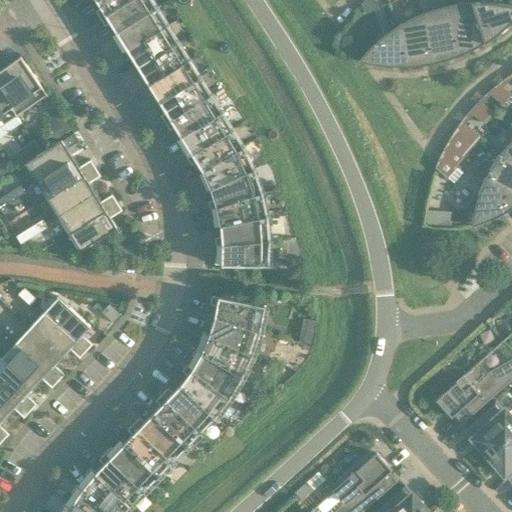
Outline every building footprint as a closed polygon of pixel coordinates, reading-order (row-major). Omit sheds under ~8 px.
[(95,11),(100,19),(129,0),(96,0),(101,7),(95,11)] [(111,23),(117,32),(157,7),(152,0),(129,0),(100,19),(105,26),(111,23)] [(364,13),(378,8),(375,0),(368,0),(362,6),(364,13)] [(446,6),(461,55),(467,52),(473,49),(479,46),(485,42),(472,2),(465,3),(459,3),(452,4),(446,6)] [(479,2),(472,2),(485,42),(491,38),(496,34),(501,30),(506,26),(511,21),(511,20),(511,5),(504,4),(498,3),(491,2),(485,2),(479,2)] [(420,14),(436,63),(442,61),(449,59),(455,57),(461,55),(446,6),(439,7),(433,9),(427,11),(420,14)] [(117,45),(121,53),(168,25),(157,7),(117,32),(123,42),(117,45)] [(397,26),(409,66),(416,66),(423,65),(429,64),(436,63),(420,14),(414,16),(408,19),(402,23),(397,26)] [(132,57),(138,67),(178,42),(168,25),(121,53),(126,61),(132,57)] [(359,60),(360,61),(366,62),(372,64),(378,65),(385,66),(391,66),(397,66),(403,66),(409,66),(397,26),(391,30),(386,33),(381,37),(376,41),(372,46),(367,50),(363,55),(358,60),(359,60)] [(138,80),(143,88),(189,59),(178,42),(138,67),(144,76),(138,80)] [(20,56),(0,69),(0,91),(17,116),(47,94),(20,56)] [(154,92),(160,102),(200,77),(189,59),(143,88),(148,96),(154,92)] [(160,115),(165,123),(211,94),(200,77),(160,102),(166,111),(160,115)] [(489,93),(501,103),(510,93),(500,84),(489,93)] [(0,91),(0,136),(21,122),(17,116),(0,91)] [(176,127),(182,136),(222,111),(211,94),(165,123),(170,130),(176,127)] [(483,123),(493,113),(480,102),(471,112),(483,123)] [(182,150),(186,157),(232,129),(222,111),(182,136),(188,146),(182,150)] [(463,122),(455,133),(466,143),(475,133),(463,122)] [(197,161),(203,171),(243,146),(232,129),(186,157),(191,165),(197,161)] [(25,163),(36,181),(72,158),(67,149),(79,141),(74,133),(62,140),(61,140),(36,155),(36,156),(25,163)] [(511,137),(511,138),(507,143),(503,148),(499,153),(511,164),(511,137)] [(478,140),(471,149),(475,152),(482,143),(478,140)] [(205,192),(211,189),(211,188),(254,168),(243,146),(203,171),(207,180),(201,185),(205,192)] [(511,164),(499,153),(495,159),(492,165),(488,170),(485,176),(511,199),(511,164)] [(447,178),(456,167),(442,155),(436,169),(447,178)] [(78,167),(72,158),(36,181),(47,198),(95,168),(90,159),(78,167)] [(58,215),(94,193),(88,183),(101,176),(95,168),(47,198),(58,215)] [(211,209),(217,207),(262,191),(254,168),(211,188),(211,189),(214,198),(208,202),(211,209)] [(511,199),(485,176),(483,182),(480,188),(478,194),(476,200),(474,207),(473,213),(472,219),(471,226),(472,226),(478,224),(484,222),(490,219),(496,217),(501,214),(507,211),(511,208),(511,199)] [(7,193),(12,201),(25,192),(21,185),(7,193)] [(267,215),(262,191),(217,207),(219,216),(212,219),(214,227),(221,226),(221,225),(267,215)] [(0,207),(12,201),(7,193),(0,197),(0,207)] [(100,202),(94,193),(58,215),(68,233),(117,202),(112,194),(100,202)] [(117,202),(68,233),(80,251),(92,243),(116,228),(110,218),(122,210),(117,202)] [(427,214),(426,224),(436,224),(437,215),(427,214)] [(221,225),(221,226),(221,235),(214,237),(215,246),(222,245),(222,244),(269,240),(267,215),(221,225)] [(29,228),(34,235),(47,227),(42,219),(29,228)] [(34,235),(29,228),(16,236),(21,243),(34,235)] [(269,265),(269,240),(222,244),(222,245),(222,254),(215,256),(215,264),(269,265)] [(133,245),(118,246),(119,257),(134,256),(133,245)] [(30,305),(36,298),(24,288),(18,294),(30,305)] [(216,306),(215,316),(260,331),(265,306),(211,295),(210,304),(216,306)] [(44,312),(86,351),(92,344),(82,334),(90,326),(70,306),(69,307),(58,296),(44,312)] [(113,322),(120,314),(109,304),(102,312),(113,322)] [(86,351),(44,312),(30,327),(61,356),(69,348),(79,358),(86,351)] [(215,316),(208,314),(206,321),(212,325),(209,334),(209,335),(252,354),(260,331),(215,316)] [(16,342),(58,381),(65,374),(54,364),(61,356),(30,327),(16,342)] [(206,343),(202,352),(201,352),(242,376),(252,354),(209,335),(209,334),(203,331),(199,339),(206,343)] [(301,331),(299,342),(311,344),(313,334),(301,331)] [(2,357),(34,386),(41,378),(52,388),(58,381),(16,342),(2,357)] [(201,352),(202,352),(196,348),(192,355),(197,360),(192,368),(192,369),(229,397),(242,376),(201,352)] [(0,359),(0,382),(30,411),(37,404),(26,394),(34,386),(2,357),(0,359)] [(511,378),(511,357),(487,372),(478,362),(436,399),(451,417),(454,415),(462,423),(511,378)] [(187,376),(180,384),(215,417),(229,397),(192,369),(192,368),(187,364),(182,370),(187,376)] [(0,410),(6,416),(13,408),(24,418),(30,411),(0,382),(0,410)] [(215,417),(180,384),(173,392),(168,387),(161,394),(200,432),(215,417)] [(160,405),(152,413),(186,446),(200,432),(161,394),(155,400),(160,405)] [(474,440),(488,456),(511,435),(511,418),(504,410),(496,401),(464,430),(473,440),(474,440)] [(0,438),(2,441),(9,434),(0,425),(0,422),(6,416),(0,410),(0,438)] [(186,446),(152,413),(144,422),(139,417),(133,423),(172,461),(186,446)] [(132,435),(124,443),(158,476),(172,461),(133,423),(127,430),(132,435)] [(511,435),(488,456),(503,472),(502,473),(511,484),(511,483),(511,435)] [(158,476),(124,443),(116,451),(111,446),(104,453),(143,491),(158,476)] [(334,489),(309,511),(361,511),(397,481),(389,472),(392,469),(376,452),(334,489)] [(103,464),(97,471),(96,471),(129,505),(143,491),(104,453),(98,459),(103,464)] [(96,471),(97,471),(91,466),(84,474),(90,479),(82,489),(109,511),(123,511),(129,505),(96,471)] [(306,482),(294,492),(301,500),(313,490),(306,482)] [(76,497),(70,506),(69,507),(76,511),(109,511),(82,489),(76,484),(70,492),(76,497)] [(427,511),(413,496),(414,496),(404,485),(373,511),(427,511)] [(76,511),(69,507),(70,506),(64,503),(58,511),(60,511),(76,511)]
